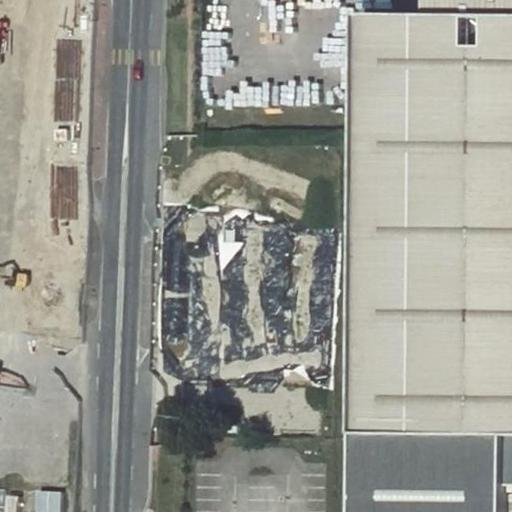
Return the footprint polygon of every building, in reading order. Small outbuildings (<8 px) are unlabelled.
[(511,0),(434,0),(434,17),(365,17),(362,435),(511,436),(511,0)] [(25,162),(83,162),(83,127),(25,127),(25,162)] [(236,194),(223,186),(208,211),(280,256),(302,221),(242,184),(236,194)] [(78,282),(78,214),(37,214),(37,266),(57,266),(57,282),(78,282)] [(178,241),(159,273),(223,309),(241,277),(178,241)] [(511,511),(511,487),(511,486),(511,436),(362,435),(360,511),(511,511)]
